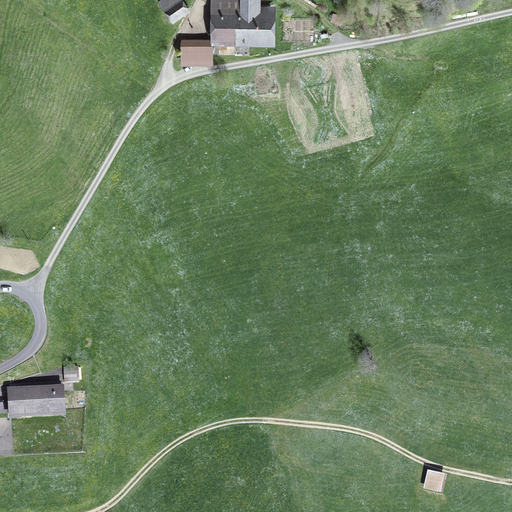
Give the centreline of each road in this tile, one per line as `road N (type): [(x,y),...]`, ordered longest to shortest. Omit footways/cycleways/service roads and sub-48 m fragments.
road 1 (track): [(32,293),(136,115),(163,85),(212,67),(511,10)]
road 2 (track): [(100,511),(182,436),(242,414),(354,429),(436,468),(511,482)]
road 3 (unclassified): [(0,285),(32,293),(42,322),(33,347),(0,369)]
